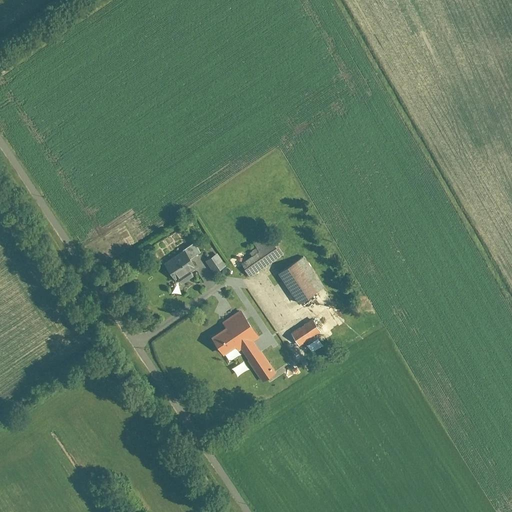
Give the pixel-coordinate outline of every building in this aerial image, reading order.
[(177,281),(197,267),(186,252),(166,266),(177,281)] [(205,263),(214,276),(226,267),(217,254),(205,263)] [(304,259),(279,275),(300,306),(324,289),(304,259)] [(254,343),(267,334),(249,308),(210,335),(225,356),(237,348),(261,383),(275,373),(254,343)] [(300,349),(321,333),(312,321),(291,336),(300,349)]
